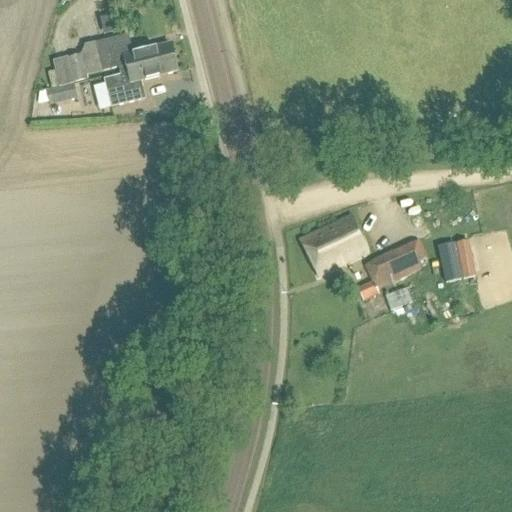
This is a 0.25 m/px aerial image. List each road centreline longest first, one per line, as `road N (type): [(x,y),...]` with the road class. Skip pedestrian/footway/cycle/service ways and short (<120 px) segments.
road 1 (secondary): [(223,511),(252,402),(258,295),(253,218),(199,0)]
road 2 (track): [(273,213),(340,192),(511,171)]
